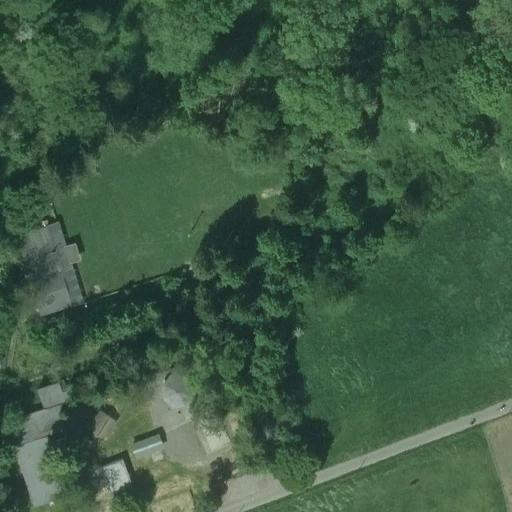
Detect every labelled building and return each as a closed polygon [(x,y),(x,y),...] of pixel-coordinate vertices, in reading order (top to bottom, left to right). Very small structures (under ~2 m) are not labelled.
[(10,237),(36,320),(84,305),(72,266),(81,262),(75,243),(65,246),(58,222),(10,237)] [(162,399),(172,408),(186,407),(195,398),(195,383),(184,374),(169,374),(161,385),(162,399)] [(57,381),(35,389),(42,409),(64,401),(57,381)] [(57,410),(55,404),(42,409),(4,421),(13,447),(49,434),(64,430),(57,410)] [(104,406),(91,423),(107,436),(120,419),(104,406)] [(134,441),(139,454),(148,451),(161,446),(156,433),(134,441)] [(49,434),(13,447),(32,504),(70,492),(49,434)]
